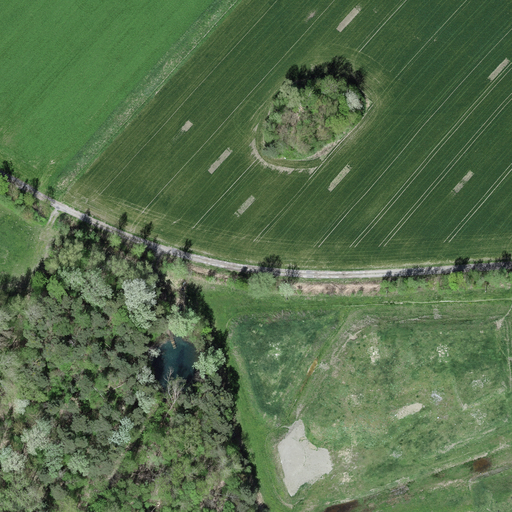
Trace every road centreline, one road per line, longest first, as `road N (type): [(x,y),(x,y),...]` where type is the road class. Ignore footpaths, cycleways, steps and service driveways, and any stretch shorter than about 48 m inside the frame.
road 1 (track): [(511,266),(341,277),(224,265),(145,247),(0,176)]
road 2 (track): [(255,511),(207,325),(156,279),(150,248)]
